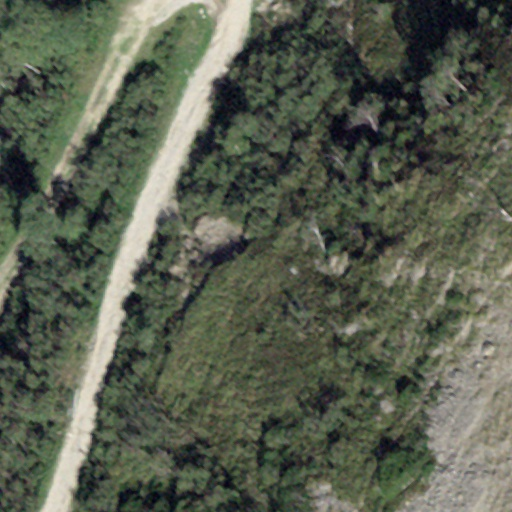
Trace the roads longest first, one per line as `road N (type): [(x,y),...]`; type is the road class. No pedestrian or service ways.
road 1 (track): [(238,0),(143,227),(56,511)]
road 2 (track): [(167,0),(0,262)]
